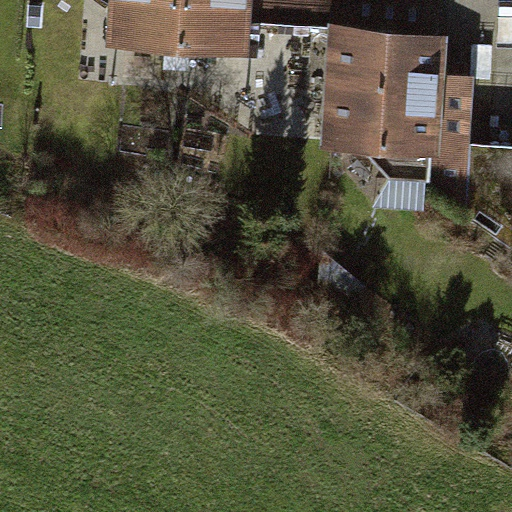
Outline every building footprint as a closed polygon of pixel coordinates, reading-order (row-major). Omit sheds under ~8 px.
[(61,0),(116,41),(119,0),(61,0)] [(178,66),(182,0),(119,0),(116,41),(169,45),(168,65),(178,66)] [(182,0),(178,66),(188,66),(190,47),(237,51),(241,1),(241,0),(182,0)] [(241,0),(241,1),(341,9),(340,30),(440,35),(441,0),(241,0)] [(341,9),(241,1),(237,51),(190,47),(188,66),(178,66),(168,65),(169,45),(116,41),(253,136),(332,142),(340,30),(341,9)] [(437,74),(440,35),(340,30),(332,142),(331,145),(375,149),(375,155),(391,175),(431,177),(430,188),(461,208),(471,78),(437,74)] [(511,246),(511,146),(475,144),(469,214),(511,246)]
